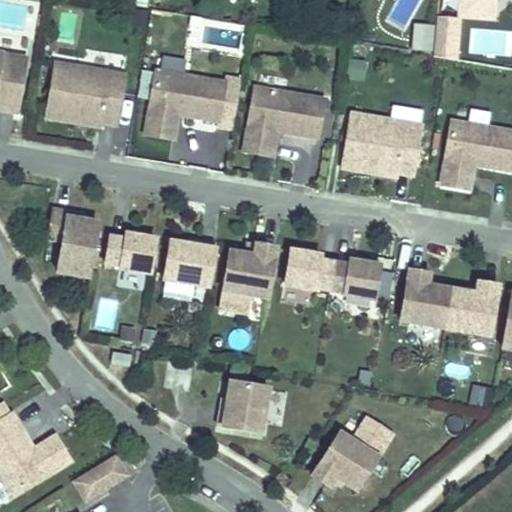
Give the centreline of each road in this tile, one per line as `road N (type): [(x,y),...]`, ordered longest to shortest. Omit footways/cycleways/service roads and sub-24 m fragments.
road 1 (residential): [(511,243),(0,153)]
road 2 (residential): [(271,511),(162,444),(79,378),(0,262)]
